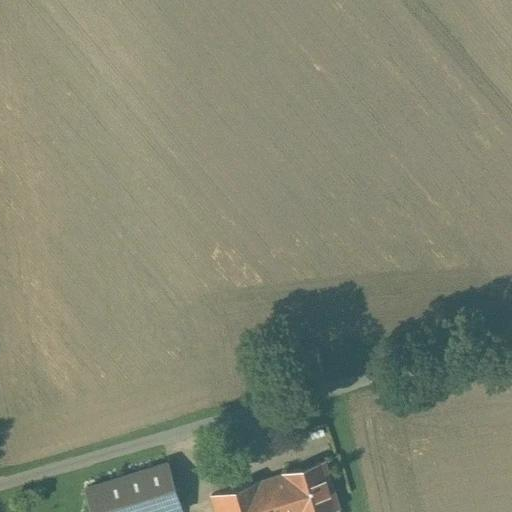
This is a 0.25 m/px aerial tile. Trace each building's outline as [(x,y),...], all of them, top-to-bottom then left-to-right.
[(318,346),(288,350),(290,365),(296,366),(296,360),(319,357),(318,346)] [(288,350),(269,355),(272,371),(290,365),(288,350)] [(319,357),(296,360),(296,366),(319,360),(319,357)] [(341,454),(211,494),(216,511),(324,511),(355,502),(341,454)] [(163,463),(86,487),(93,511),(177,511),(178,511),(163,463)]
